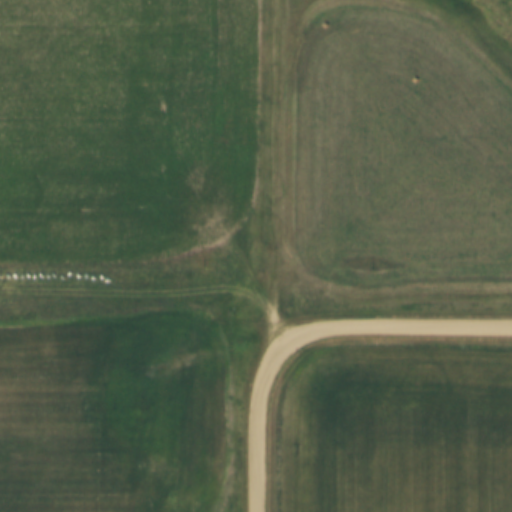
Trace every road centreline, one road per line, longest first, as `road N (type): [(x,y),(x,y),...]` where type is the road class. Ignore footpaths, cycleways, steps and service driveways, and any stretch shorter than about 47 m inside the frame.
road 1 (track): [(273,0),(273,193),(259,382)]
road 2 (residential): [(308,324),(511,325)]
road 3 (residential): [(259,382),(252,511)]
